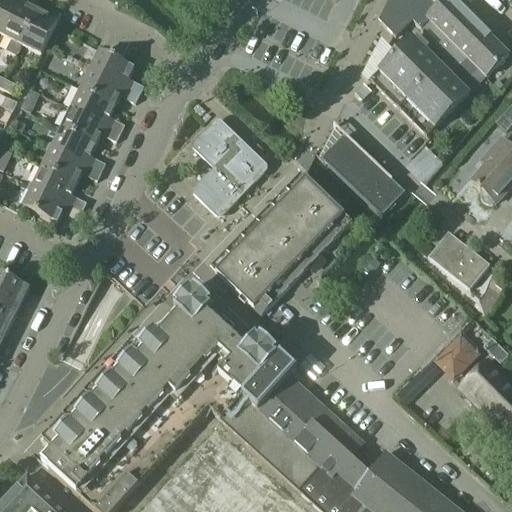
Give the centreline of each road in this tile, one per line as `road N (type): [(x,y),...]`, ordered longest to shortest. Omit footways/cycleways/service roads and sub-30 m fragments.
road 1 (residential): [(85,269),(195,79)]
road 2 (residential): [(400,167),(332,106),(221,52)]
road 3 (residential): [(0,431),(85,269)]
road 4 (residential): [(195,79),(164,52),(66,0)]
